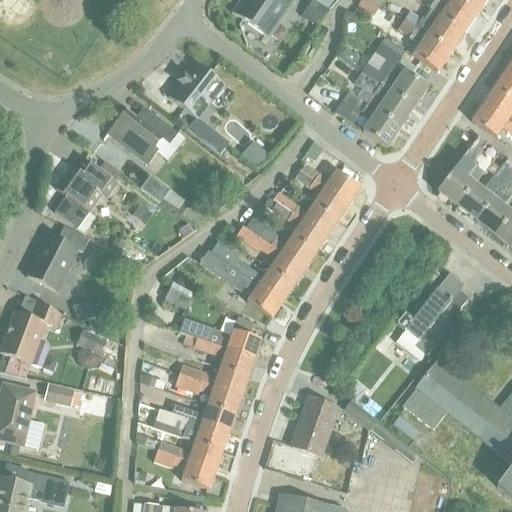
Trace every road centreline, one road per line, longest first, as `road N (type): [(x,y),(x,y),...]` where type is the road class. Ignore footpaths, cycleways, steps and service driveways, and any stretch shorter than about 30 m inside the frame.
road 1 (residential): [(392,191),(282,362),(235,511)]
road 2 (residential): [(392,191),(186,17)]
road 3 (residential): [(511,11),(392,191)]
road 4 (residential): [(35,117),(98,96),(146,65),(186,17)]
road 5 (residential): [(0,275),(27,215),(35,117)]
road 6 (residential): [(511,279),(392,191)]
